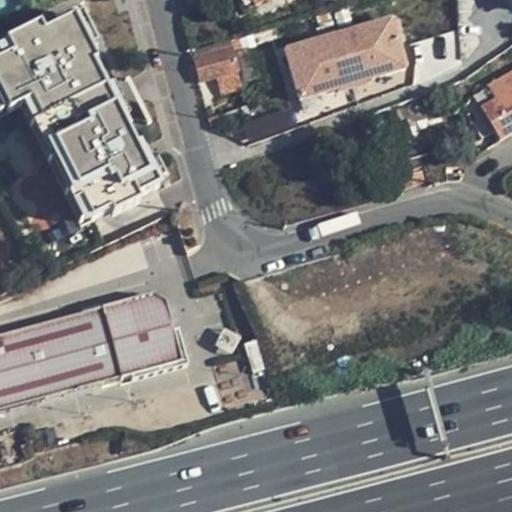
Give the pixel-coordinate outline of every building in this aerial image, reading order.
[(0,121),(22,110),(87,228),(162,187),(147,159),(140,163),(134,152),(136,151),(119,119),(126,115),(118,101),(112,105),(90,65),(94,63),(85,47),(93,42),(79,15),(41,36),(29,42),(25,35),(1,48),(2,51),(0,51),(0,121)] [(386,24),(335,39),(345,75),(360,71),(363,81),(399,71),(386,24)] [(25,35),(29,42),(41,36),(37,28),(25,35)] [(257,37),(239,39),(244,82),(262,80),(257,37)] [(330,79),(345,75),(335,39),(283,54),(297,100),(333,90),(330,79)] [(237,72),(229,41),(192,52),(200,83),(216,78),(237,72)] [(241,87),(237,72),(216,78),(220,93),(241,87)] [(494,105),(493,105),(511,138),(511,137),(511,76),(488,91),(494,105)] [(104,91),(112,105),(118,101),(110,87),(104,91)] [(500,145),(511,138),(493,105),(481,112),(500,145)] [(141,148),(134,152),(140,163),(147,159),(141,148)] [(435,169),(437,181),(451,178),(458,175),(457,169),(448,167),(435,169)] [(411,170),(393,174),(396,186),(414,182),(411,170)] [(146,298),(0,336),(0,416),(138,380),(140,386),(182,375),(171,333),(166,334),(157,304),(146,298)]
